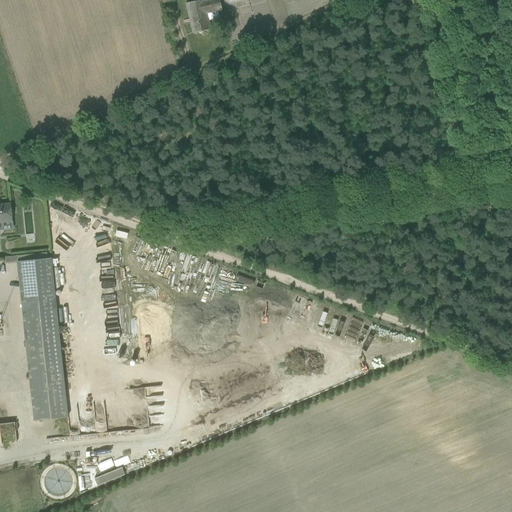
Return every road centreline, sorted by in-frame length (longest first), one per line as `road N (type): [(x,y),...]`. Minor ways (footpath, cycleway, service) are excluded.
road 1 (unknown): [(27,460),(134,447),(155,440),(173,419),(172,386),(159,376),(113,375),(91,363),(74,255)]
road 2 (track): [(0,161),(341,0)]
road 3 (track): [(511,362),(160,238)]
road 4 (track): [(511,166),(174,228)]
road 5 (unclassified): [(160,238),(0,172)]
road 6 (unknown): [(0,341),(27,460)]
